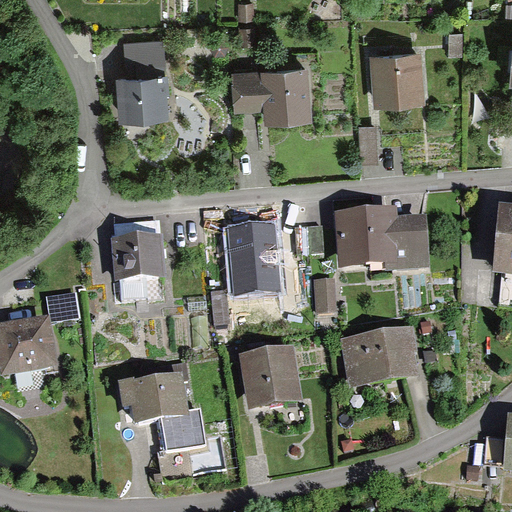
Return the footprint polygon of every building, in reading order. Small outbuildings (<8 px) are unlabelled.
[(462,36),(450,36),(451,59),(463,58),(462,36)] [(127,77),(118,77),(121,122),(170,119),(169,94),(171,93),(168,42),(125,44),(127,77)] [(423,53),(372,56),(376,109),(427,106),(423,53)] [(310,68),(234,74),(237,113),(263,111),(265,127),(314,124),(310,68)] [(379,127),(357,128),(359,163),(381,162),(379,127)] [(511,213),(500,213),(495,281),(511,281),(511,213)] [(399,215),(337,220),(341,276),(387,273),(387,278),(434,275),(430,222),(400,224),(399,215)] [(116,239),(112,239),(117,285),(115,285),(117,307),(166,302),(164,285),(169,277),(163,222),(114,227),(116,239)] [(277,231),(231,235),(236,288),(283,284),(277,231)] [(53,322),(0,329),(0,361),(3,383),(61,375),(53,322)] [(416,331),(342,344),(352,395),(421,382),(417,358),(421,357),(416,331)] [(295,353),(240,362),(250,418),(305,408),(295,353)] [(137,384),(118,387),(123,417),(132,415),(135,433),(163,428),(168,457),(208,450),(202,414),(190,416),(187,396),(195,395),(190,366),(150,373),(152,385),(137,388),(137,384)]
